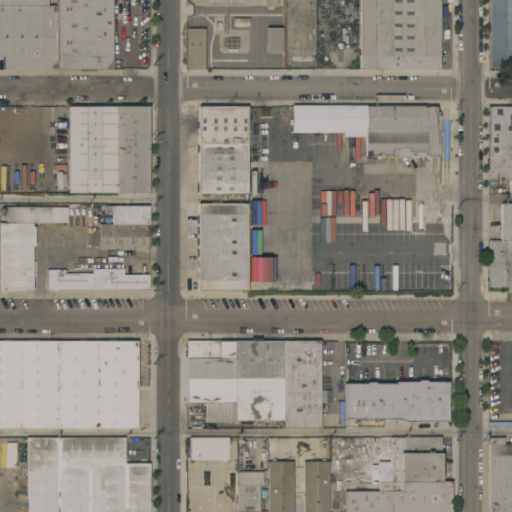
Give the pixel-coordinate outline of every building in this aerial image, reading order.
[(56,69),(3,69),(3,56),(0,56),(0,0),(47,0),(47,5),(57,5),(56,69)] [(57,0),(112,0),(112,68),(95,68),(95,71),(79,71),(79,69),(56,69),(57,5),(57,0)] [(283,28),(283,0),(314,0),(314,66),(283,66),(283,52),(283,28)] [(359,69),(359,0),(439,0),(439,69),(359,69)] [(511,0),(511,67),(488,67),(488,0),(511,0)] [(249,17),(249,27),(233,27),(233,18),(238,18),(249,17)] [(204,69),(185,69),(186,28),(204,28),(204,69)] [(266,52),(266,28),(283,28),(283,52),(266,52)] [(425,105),(425,106),(436,106),(436,112),(439,112),(439,156),(349,156),(349,131),(291,131),(291,106),(425,105)] [(68,106),(149,106),(149,193),(117,193),(117,192),(68,192),(68,106)] [(198,106),(247,106),(247,194),(198,194),(198,106)] [(511,182),(507,182),(507,180),(499,180),(499,193),(489,193),(488,106),(511,106),(511,182)] [(86,249),(86,223),(98,223),(98,209),(98,203),(105,203),(105,205),(144,205),(144,202),(147,202),(147,205),(149,205),(149,249),(86,249)] [(511,202),(511,287),(487,287),(488,240),(501,240),(501,203),(511,202)] [(198,203),(247,203),(247,291),(198,291),(198,203)] [(0,223),(5,223),(5,207),(67,207),(67,222),(32,222),(32,226),(35,226),(35,246),(32,246),(32,288),(23,288),(23,289),(8,289),(8,291),(0,291),(0,223)] [(57,288),(57,291),(53,291),(53,288),(47,288),(47,269),(64,269),(64,273),(92,273),(92,268),(123,268),(123,274),(148,274),(148,289),(57,288)] [(0,340),(2,340),(2,339),(12,339),(12,341),(28,341),(28,339),(38,339),(38,341),(78,341),(78,339),(86,339),(86,341),(108,341),(108,339),(116,339),(116,340),(137,340),(137,428),(0,428),(0,340)] [(235,422),(204,422),(204,402),(186,402),(186,340),(234,340),(235,420),(235,422)] [(234,340),(283,340),(283,420),(250,420),(250,424),(239,424),(239,420),(235,420),(234,340)] [(283,340),(320,340),(320,428),(283,428),(283,420),(283,340)] [(344,418),(344,384),(366,384),(366,382),(374,382),(374,383),(396,383),(396,382),(417,382),(417,380),(426,380),(426,382),(448,382),(448,421),(406,421),(396,418),(344,418)] [(329,390),(319,391),(320,406),(330,406),(329,390)] [(378,491),(378,482),(390,482),(390,436),(440,437),(440,480),(452,481),(451,511),(343,511),(344,491),(378,491)] [(26,511),(26,437),(125,437),(125,463),(149,463),(149,511),(26,511)] [(189,460),(189,437),(228,437),(228,459),(189,460)] [(511,511),(488,511),(488,437),(504,437),(504,444),(511,444),(511,511)] [(303,511),(303,461),(313,461),(313,438),(327,438),(327,461),(328,461),(328,511),(303,511)] [(292,511),(268,511),(268,461),(268,441),(277,441),(277,453),(292,452),(292,511)] [(237,471),(262,471),(262,485),(259,485),(259,511),(237,511),(237,471)]
